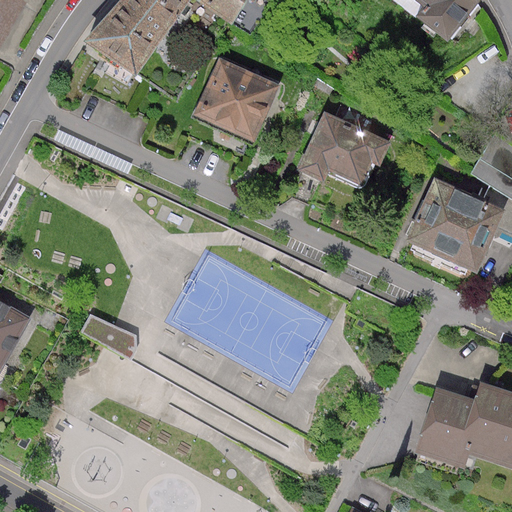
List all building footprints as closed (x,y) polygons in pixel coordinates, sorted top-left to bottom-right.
[(0,0),(0,42),(23,1),(21,0),(0,0)] [(130,0),(97,41),(150,71),(201,0),(130,0)] [(211,0),(243,18),(255,0),(211,0)] [(480,0),(418,0),(425,5),(418,20),(450,44),(483,3),(480,0)] [(228,61),(205,114),(266,140),(289,86),(228,61)] [(317,110),(294,162),(363,192),(386,140),(317,110)] [(511,139),(499,133),(478,176),(511,192),(511,139)] [(511,210),(442,180),(414,242),(485,274),(511,215),(511,210)] [(0,303),(0,383),(5,386),(39,324),(0,303)] [(115,325),(90,313),(81,333),(105,346),(132,360),(136,351),(136,335),(115,325)] [(441,390),(421,455),(467,469),(471,454),(511,466),(511,397),(478,387),(474,400),(441,390)]
